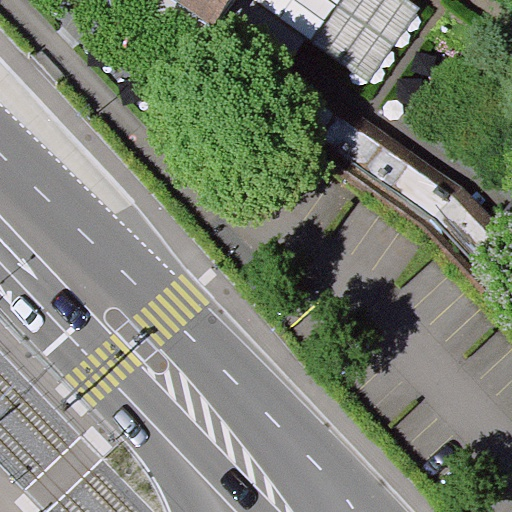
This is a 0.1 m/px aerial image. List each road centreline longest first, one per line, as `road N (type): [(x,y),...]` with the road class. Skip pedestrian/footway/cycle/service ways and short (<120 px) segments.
road 1 (primary): [(362,511),(0,148)]
road 2 (primary): [(0,259),(215,489)]
